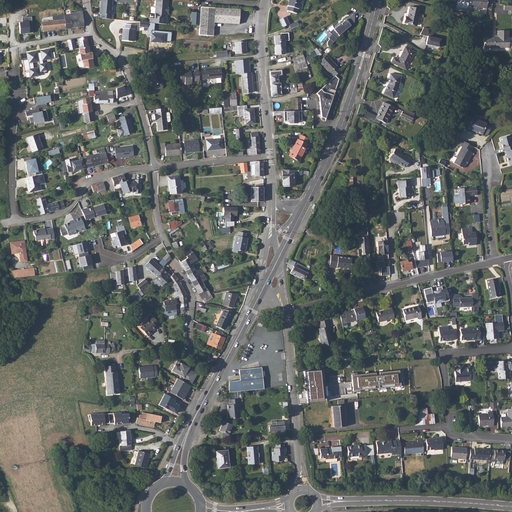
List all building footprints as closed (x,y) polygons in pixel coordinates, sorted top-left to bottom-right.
[(101,14),(101,18),(112,19),(112,15),(111,15),(112,0),(109,0),(100,0),(99,14),(101,14)] [(148,17),(147,22),(148,22),(166,24),(167,24),(168,18),(167,18),(164,17),(165,8),(168,8),(168,0),(164,0),(156,0),(155,18),(148,17)] [(288,6),(286,11),(299,14),(300,9),(298,9),(300,0),(288,0),(287,6),(288,6)] [(471,0),(471,4),(471,7),(486,9),(486,0),(471,0)] [(200,20),(200,27),(214,27),(214,22),(215,8),(201,7),(200,13),(200,20)] [(405,16),(404,23),(416,26),(420,10),(410,7),(407,17),(405,16)] [(215,8),(214,22),(239,24),(240,9),(215,8)] [(71,18),(64,19),(65,28),(83,27),(82,19),(82,12),(70,13),(70,14),(71,18)] [(351,15),(331,33),(333,35),(325,42),(329,45),(357,21),(351,15)] [(19,22),(20,34),(33,33),(32,16),(22,17),(22,22),(19,22)] [(279,19),(282,27),(289,24),(286,16),(279,19)] [(53,20),(42,22),(42,31),(65,28),(64,19),(53,20)] [(147,22),(140,22),(139,27),(144,27),(144,30),(147,31),(148,22),(147,22)] [(123,28),(122,40),(133,41),(134,29),(135,29),(136,25),(125,24),(124,28),(123,28)] [(200,27),(199,35),(213,36),(214,27),(200,27)] [(421,34),(428,36),(430,28),(423,27),(421,34)] [(493,48),(509,48),(509,38),(508,38),(509,31),(498,31),(497,38),(494,38),(494,39),(492,39),(491,39),(490,47),(492,47),(491,47),(493,48)] [(274,36),(275,45),(284,44),(284,41),(289,40),(289,33),(281,33),(281,36),(274,36)] [(428,35),(426,45),(431,46),(431,48),(438,50),(441,38),(428,35)] [(74,43),(75,49),(79,49),(88,47),(86,37),(77,39),(77,42),(74,43)] [(245,41),(235,42),(236,53),(246,53),(245,41)] [(284,44),(275,45),(276,55),(285,54),(285,53),(289,53),(289,48),(284,48),(284,44)] [(88,47),(79,49),(81,61),(82,60),(83,67),(87,66),(87,68),(93,67),(93,62),(92,63),(91,59),(92,59),(91,53),(90,53),(89,47),(88,47)] [(393,57),(391,63),(406,70),(414,51),(405,47),(398,60),(393,57)] [(55,57),(54,51),(50,51),(50,48),(40,49),(41,52),(37,52),(37,50),(27,51),(28,58),(22,59),(24,70),(29,69),(30,76),(40,74),(39,71),(43,70),(44,71),(46,70),(46,69),(48,69),(46,61),(43,62),(42,59),(55,57)] [(310,54),(305,58),(308,62),(320,53),(316,48),(309,53),(310,54)] [(303,55),(296,57),(298,65),(295,66),(297,71),(300,70),(307,67),(303,55)] [(319,61),(331,75),(339,70),(336,67),(336,66),(326,55),(319,61)] [(249,59),(236,60),(237,74),(241,73),(250,73),(249,59)] [(153,70),(147,72),(151,86),(152,86),(153,88),(155,89),(161,88),(162,86),(157,65),(152,66),(153,70)] [(199,80),(198,69),(194,70),(194,71),(191,71),(191,69),(180,70),(181,82),(185,82),(185,85),(192,84),(192,81),(199,80)] [(220,69),(201,70),(202,79),(208,78),(208,79),(221,77),(220,69)] [(281,70),(270,72),(270,84),(278,83),(278,79),(282,79),(281,70)] [(250,73),(241,73),(243,93),(253,92),(251,73),(250,73)] [(388,85),(383,94),(393,98),(398,88),(401,76),(390,74),(388,85)] [(322,116),(326,118),(337,84),(337,85),(339,79),(336,75),(316,93),(322,99),(317,111),(322,116)] [(112,91),(94,91),(94,97),(94,103),(113,103),(112,91)] [(54,94),(33,98),(34,103),(36,103),(36,105),(33,106),(34,110),(38,109),(47,107),(46,103),(55,101),(54,94)] [(77,105),(79,114),(83,113),(92,112),(89,98),(81,99),(82,105),(77,105)] [(301,98),(293,98),(294,111),(301,111),(301,104),(301,98)] [(375,118),(381,121),(393,107),(383,102),(375,118)] [(224,107),(221,108),(222,112),(238,110),(238,116),(244,115),(245,124),(255,123),(253,108),(247,109),(246,105),(237,106),(234,107),(230,107),(229,107),(224,107)] [(393,107),(381,121),(385,123),(393,107)] [(34,124),(44,122),(43,120),(48,118),(46,111),(39,112),(38,109),(34,110),(25,112),(26,117),(32,115),(32,117),(29,118),(30,123),(34,122),(34,124)] [(303,121),(303,111),(301,111),(294,111),(285,111),(285,122),(289,122),(291,124),(299,124),(300,121),(303,121)] [(402,111),(400,115),(412,121),(414,117),(402,111)] [(92,112),(83,113),(84,123),(93,121),(92,112)] [(165,112),(156,113),(156,114),(154,114),(155,120),(157,120),(158,131),(167,130),(167,122),(169,122),(170,121),(169,114),(168,113),(165,113),(165,112)] [(113,113),(106,116),(108,122),(115,119),(113,113)] [(121,126),(117,127),(120,137),(134,133),(130,118),(129,118),(128,115),(119,117),(120,121),(119,121),(121,126)] [(467,118),(464,128),(468,129),(467,130),(481,135),(482,134),(487,136),(491,127),(467,118)] [(94,129),(82,133),(84,140),(96,137),(94,129)] [(248,154),(248,155),(260,154),(258,132),(251,133),(252,149),(247,149),(248,154)] [(37,134),(28,137),(26,138),(32,152),(42,149),(37,135),(37,134)] [(499,137),(500,140),(500,141),(500,143),(501,143),(502,146),(503,146),(504,150),(505,150),(506,153),(505,154),(506,156),(507,156),(508,160),(510,164),(511,163),(511,141),(510,134),(500,136),(499,137)] [(213,139),(202,140),(203,151),(222,149),(221,138),(220,138),(220,135),(213,136),(213,139)] [(297,139),(289,156),(299,161),(308,144),(306,143),(308,139),(301,135),(299,140),(297,139)] [(198,140),(184,141),(185,153),(200,151),(198,140)] [(473,147),(462,141),(460,146),(461,147),(456,157),(457,158),(454,163),(463,169),(466,164),(472,153),(470,152),(473,147)] [(181,154),(180,144),(165,145),(164,142),(160,143),(161,153),(165,153),(166,156),(181,154)] [(132,146),(114,149),(116,159),(133,156),(132,146)] [(103,149),(97,151),(98,154),(101,165),(108,163),(106,154),(105,154),(103,149)] [(389,159),(393,161),(394,160),(397,162),(405,167),(411,158),(406,155),(406,156),(394,149),(389,157),(389,158),(389,159)] [(98,154),(90,155),(92,167),(101,165),(98,154)] [(90,155),(81,157),(81,160),(82,159),(84,169),(92,167),(90,155)] [(25,166),(27,178),(36,176),(41,174),(41,171),(37,171),(34,159),(33,160),(26,161),(25,161),(26,166),(25,166)] [(82,159),(81,160),(71,162),(71,160),(67,161),(69,172),(84,169),(82,159)] [(254,161),(250,162),(250,165),(254,165),(255,171),(253,172),(253,175),(255,175),(255,176),(263,176),(263,161),(254,161)] [(420,167),(421,188),(431,187),(431,178),(434,178),(434,175),(439,175),(439,170),(430,170),(430,166),(420,167)] [(308,171),(282,169),(283,186),(294,186),(294,175),(302,175),(308,175),(308,171)] [(167,175),(170,194),(181,194),(178,173),(167,175)] [(27,178),(25,178),(26,182),(25,182),(27,189),(29,190),(29,193),(41,190),(39,185),(44,184),(42,174),(41,174),(36,176),(27,178)] [(111,178),(113,184),(119,182),(119,184),(123,194),(129,192),(130,192),(125,181),(123,175),(112,178),(111,178)] [(127,180),(125,181),(130,192),(134,192),(134,193),(140,193),(140,180),(135,180),(135,181),(127,180)] [(398,188),(399,188),(400,188),(401,198),(410,197),(409,187),(411,186),(411,180),(397,181),(398,188)] [(103,183),(97,184),(99,191),(99,193),(105,191),(103,183)] [(263,183),(255,184),(255,187),(251,187),(251,202),(263,202),(263,183)] [(474,186),(464,187),(466,203),(470,203),(470,194),(475,194),(474,186)] [(466,203),(464,187),(458,188),(459,194),(455,194),(454,196),(454,202),(455,203),(459,202),(459,203),(465,202),(465,203),(466,203)] [(44,197),(35,199),(40,215),(42,214),(59,210),(65,208),(62,200),(57,202),(46,204),(44,197)] [(182,201),(168,203),(169,213),(172,213),(172,215),(184,213),(182,201)] [(85,220),(86,221),(106,214),(105,213),(103,206),(102,204),(88,209),(87,207),(81,209),(83,214),(85,220)] [(447,206),(442,207),(443,220),(442,219),(432,220),(430,222),(431,225),(431,236),(445,235),(445,233),(450,233),(448,217),(447,206)] [(238,207),(225,207),(225,215),(227,215),(227,220),(228,221),(234,221),(235,220),(235,215),(235,213),(238,213),(238,207)] [(138,215),(128,218),(131,228),(141,226),(138,215)] [(79,233),(80,232),(85,230),(84,228),(82,222),(80,217),(74,219),(72,220),(73,221),(69,222),(69,223),(64,225),(65,228),(60,230),(59,231),(62,236),(62,237),(63,237),(68,236),(69,237),(74,235),(74,234),(78,232),(79,233)] [(167,230),(168,233),(176,228),(176,227),(181,224),(181,221),(177,222),(176,221),(169,222),(170,229),(167,230)] [(112,242),(113,246),(115,247),(118,246),(119,248),(126,245),(123,236),(126,234),(123,225),(116,227),(118,232),(115,233),(116,237),(112,238),(113,241),(112,242)] [(37,229),(33,230),(34,235),(35,236),(36,240),(50,238),(49,228),(45,228),(44,227),(37,228),(37,229)] [(471,228),(468,228),(470,244),(477,243),(476,233),(472,233),(471,228)] [(235,236),(232,252),(239,253),(239,251),(245,252),(247,238),(245,238),(246,234),(239,232),(238,237),(235,236)] [(365,237),(358,238),(359,249),(362,249),(363,255),(370,254),(369,240),(365,240),(365,237)] [(131,245),(130,245),(132,251),(143,244),(140,239),(132,244),(131,245)] [(388,250),(387,239),(385,240),(382,240),(382,242),(378,242),(379,255),(382,255),(383,257),(385,257),(385,259),(389,259),(388,250)] [(24,241),(10,243),(12,254),(19,253),(20,258),(21,258),(22,262),(27,261),(24,241)] [(75,245),(78,258),(88,255),(87,252),(88,252),(87,247),(86,247),(85,242),(75,245)] [(406,242),(401,243),(403,251),(407,250),(411,249),(410,244),(406,245),(406,242)] [(430,266),(427,244),(421,245),(422,252),(418,252),(419,261),(415,261),(416,268),(430,266)] [(176,256),(180,262),(184,269),(188,275),(196,271),(191,263),(197,259),(192,252),(187,255),(185,252),(185,251),(176,256)] [(453,262),(451,252),(439,254),(440,264),(453,262)] [(88,255),(78,258),(80,267),(83,266),(84,271),(93,269),(90,255),(88,255)] [(339,256),(331,255),(330,267),(350,269),(355,270),(355,263),(351,263),(352,258),(339,256)] [(145,266),(157,277),(164,270),(151,259),(145,266)] [(289,262),(287,267),(292,270),(291,273),(304,280),(305,279),(309,280),(311,277),(307,275),(309,271),(311,272),(312,270),(302,266),(302,265),(290,259),(289,262)] [(407,260),(400,262),(403,271),(412,268),(411,262),(408,263),(407,260)] [(135,267),(128,268),(128,269),(122,270),(123,271),(116,272),(116,273),(110,274),(111,281),(116,280),(117,285),(124,284),(123,277),(129,276),(129,281),(136,280),(136,279),(135,267)] [(390,275),(390,267),(382,267),(381,276),(390,275)] [(188,275),(187,275),(190,279),(191,282),(199,277),(198,276),(202,273),(204,272),(201,268),(196,271),(188,275)] [(28,269),(12,271),(14,278),(29,276),(28,269)] [(157,277),(155,280),(162,286),(165,283),(171,276),(164,270),(157,277)] [(171,276),(165,283),(167,285),(170,281),(173,285),(179,281),(174,273),(171,276)] [(199,277),(191,282),(195,288),(199,294),(207,289),(202,282),(207,280),(202,273),(198,276),(199,277)] [(486,280),(488,287),(498,285),(497,277),(494,278),(486,280)] [(137,285),(138,288),(140,290),(149,284),(145,279),(137,285)] [(179,281),(173,285),(175,288),(176,290),(182,288),(179,281)] [(498,285),(488,287),(490,298),(500,296),(498,285)] [(449,300),(446,289),(442,290),(442,287),(437,288),(438,291),(432,292),(431,287),(424,290),(427,303),(435,301),(435,303),(441,302),(449,300)] [(175,288),(171,290),(174,297),(174,298),(178,296),(179,298),(185,294),(184,292),(182,288),(176,290),(175,288)] [(207,289),(199,294),(204,303),(213,298),(210,292),(207,289)] [(226,292),(223,305),(233,308),(237,295),(226,292)] [(454,295),(454,301),(455,307),(478,306),(478,297),(460,298),(460,295),(454,295)] [(176,299),(163,302),(164,306),(165,311),(172,310),(176,309),(175,304),(177,304),(176,299)] [(386,310),(376,312),(379,322),(394,318),(391,306),(385,308),(386,310)] [(414,306),(403,309),(405,320),(417,317),(418,319),(422,318),(419,306),(415,307),(414,306)] [(354,310),(339,314),(342,323),(347,322),(347,323),(357,320),(356,320),(365,318),(363,307),(353,309),(354,310)] [(233,312),(224,309),(221,315),(216,326),(224,330),(229,319),(233,312)] [(156,326),(158,324),(159,323),(157,322),(151,315),(147,318),(149,319),(140,328),(148,336),(152,333),(152,332),(157,327),(156,326)] [(495,324),(503,323),(502,315),(494,315),(495,324)] [(328,319),(318,322),(320,328),(318,329),(322,346),(333,344),(328,326),(329,326),(328,319)] [(193,320),(192,327),(200,331),(201,328),(202,324),(193,321),(193,320)] [(495,324),(486,324),(487,340),(499,339),(498,331),(504,331),(504,323),(503,323),(495,324)] [(448,326),(438,327),(439,340),(446,339),(447,340),(452,339),(451,329),(448,329),(448,326)] [(478,327),(461,328),(461,339),(467,338),(467,340),(474,339),(474,338),(479,338),(478,327)] [(215,334),(211,345),(221,349),(225,338),(215,334)] [(96,344),(95,344),(95,352),(95,353),(110,352),(109,352),(116,349),(115,346),(117,345),(116,342),(111,343),(107,343),(102,344),(96,344)] [(435,349),(427,351),(429,358),(437,357),(435,350),(435,349)] [(349,355),(341,358),(344,368),(352,367),(349,355)] [(499,371),(500,379),(511,378),(511,370),(509,370),(508,360),(497,361),(498,371),(499,371)] [(175,365),(172,371),(184,377),(182,381),(191,386),(196,376),(192,374),(193,371),(189,369),(186,368),(187,366),(181,363),(179,367),(175,365)] [(476,376),(475,368),(475,367),(463,368),(463,364),(456,365),(456,368),(455,369),(456,382),(471,380),(471,379),(476,378),(476,376)] [(115,365),(105,366),(107,394),(119,393),(118,385),(117,385),(116,378),(117,378),(117,372),(116,372),(115,365)] [(152,366),(139,367),(140,379),(158,376),(157,366),(153,367),(152,366)] [(229,381),(229,392),(276,387),(273,366),(239,370),(240,380),(229,381)] [(412,369),(401,370),(403,390),(414,389),(412,369)] [(316,370),(306,371),(307,393),(317,392),(316,370)] [(403,390),(401,370),(356,374),(358,394),(403,390)] [(182,381),(178,379),(170,392),(183,400),(191,386),(182,381)] [(176,400),(165,394),(159,405),(176,414),(179,408),(173,405),(176,400)] [(228,411),(227,411),(228,419),(234,419),(234,420),(240,419),(239,413),(240,411),(240,405),(241,405),(240,399),(230,400),(230,405),(228,406),(228,411)] [(345,404),(332,405),(334,427),(346,426),(345,404)] [(435,423),(434,413),(428,413),(427,407),(416,408),(418,425),(435,423)] [(507,417),(501,417),(501,426),(511,426),(511,427),(511,426),(511,408),(507,409),(507,417)] [(487,413),(478,414),(479,425),(487,424),(487,425),(493,425),(492,411),(487,411),(487,413)] [(103,413),(88,414),(90,421),(91,421),(91,425),(98,425),(100,425),(100,426),(105,425),(105,424),(114,423),(114,424),(120,424),(119,423),(122,422),(122,424),(128,423),(128,418),(129,418),(128,413),(121,414),(121,412),(113,413),(108,413),(104,414),(103,413)] [(153,416),(147,414),(147,413),(142,413),(142,415),(139,414),(138,418),(137,418),(136,423),(153,427),(154,421),(152,421),(153,416)] [(219,430),(230,434),(233,424),(222,420),(219,430)] [(129,430),(120,431),(121,446),(123,445),(131,445),(129,430)] [(430,438),(426,439),(427,450),(434,450),(435,450),(443,449),(442,437),(430,438)] [(390,439),(376,440),(377,452),(391,451),(391,454),(397,453),(395,440),(390,440),(390,439)] [(423,452),(422,439),(417,439),(418,441),(404,443),(405,453),(423,452)] [(284,444),(276,444),(277,448),(274,448),(275,456),(274,457),(274,460),(275,461),(282,461),(283,459),(283,456),(284,455),(285,455),(285,452),(287,452),(286,448),(285,448),(284,444)] [(367,455),(366,446),(366,445),(361,445),(357,445),(357,446),(348,446),(348,456),(362,455),(362,456),(367,456),(367,455)] [(258,446),(247,447),(247,452),(250,452),(251,457),(248,457),(249,465),(260,464),(258,446)] [(342,457),(341,446),(332,446),(332,448),(328,448),(328,447),(320,448),(321,458),(324,458),(324,459),(336,458),(336,457),(342,457)] [(452,447),(451,458),(466,459),(467,448),(463,447),(463,448),(457,448),(458,447),(452,447)] [(470,449),(469,462),(471,462),(471,459),(489,460),(490,456),(490,450),(474,448),(474,450),(470,449)] [(227,450),(216,451),(218,468),(229,467),(227,450)] [(489,460),(489,461),(494,462),(494,460),(504,461),(504,460),(504,457),(505,451),(494,450),(490,450),(490,456),(489,460)] [(138,451),(134,465),(145,468),(147,464),(146,464),(148,457),(151,458),(152,454),(138,451)]
